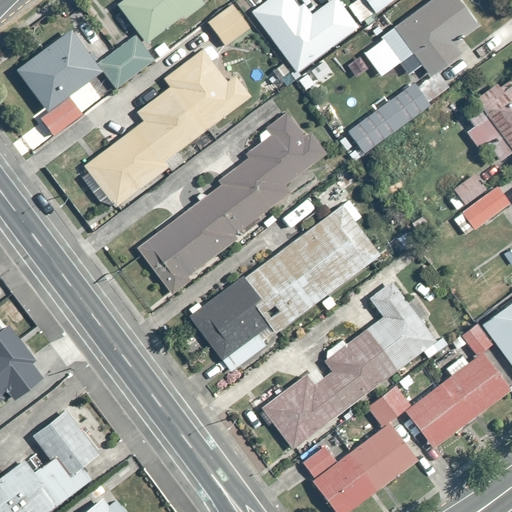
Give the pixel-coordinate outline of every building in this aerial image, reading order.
[(120,0),(115,4),(143,42),(181,14),(183,17),(203,3),(200,0),(120,0)] [(292,0),(263,0),(249,11),(294,72),(356,26),(336,0),(328,0),(310,14),(302,2),(297,6),(292,0)] [(364,0),(373,12),(389,0),(364,0)] [(457,0),(428,0),(392,27),(429,77),(460,54),(452,43),(476,25),(457,0)] [(250,26),(232,3),(206,22),(225,46),(250,26)] [(511,17),(486,36),(498,53),(511,42),(511,17)] [(69,29),(13,70),(44,112),(100,71),(69,29)] [(142,120),(81,166),(113,208),(167,167),(163,162),(250,97),(234,74),(225,81),(201,49),(162,78),(169,87),(136,112),(142,120)] [(430,102),(413,79),(335,137),(346,151),(356,144),(362,153),(430,102)] [(472,100),(511,152),(511,151),(511,83),(502,91),(495,82),(472,100)] [(82,113),(70,97),(40,119),(52,135),(82,113)] [(217,184),(134,247),(170,295),(190,279),(187,276),(236,238),(233,234),(289,192),(283,184),(324,153),(309,133),(303,137),(284,114),(266,127),(272,135),(213,180),(217,184)] [(482,191),(471,174),(451,187),(461,204),(482,191)] [(509,203),(496,185),(458,212),(471,230),(509,203)] [(341,202),(189,316),(221,359),(267,324),(274,334),(380,254),(341,202)] [(305,373),(259,407),(290,448),(435,341),(390,281),(368,298),(382,316),(322,361),(330,371),(312,384),(305,373)] [(511,300),(479,324),(511,369),(511,300)] [(0,398),(2,397),(0,395),(0,392),(4,389),(12,400),(41,378),(30,364),(35,361),(6,323),(0,327),(0,398)] [(481,351),(403,411),(431,448),(510,389),(481,351)] [(365,405),(380,425),(408,404),(393,384),(365,405)] [(99,454),(64,409),(29,435),(48,460),(32,473),(23,461),(0,477),(0,511),(47,511),(91,480),(82,467),(99,454)] [(387,423),(309,481),(332,511),(347,511),(416,461),(387,423)] [(100,498),(81,511),(122,511),(114,501),(106,506),(100,498)]
